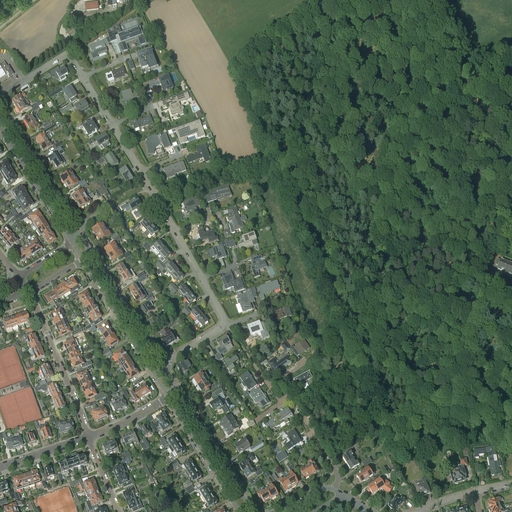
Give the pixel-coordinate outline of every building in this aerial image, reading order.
[(85,12),(99,11),(98,3),(85,4),(85,12)] [(109,37),(111,43),(118,40),(122,52),(128,50),(125,42),(138,37),(141,45),(146,43),(140,28),(118,36),(115,27),(108,31),(111,37),(109,37)] [(75,30),(73,31),(68,34),(71,39),(77,35),(75,30)] [(103,40),(103,41),(89,46),(93,57),(108,52),(105,46),(109,44),(111,43),(109,37),(103,40)] [(142,70),(148,68),(149,70),(148,70),(149,71),(150,71),(149,70),(157,67),(151,50),(137,55),(142,70)] [(0,68),(3,73),(4,72),(5,72),(7,75),(9,78),(13,75),(8,67),(7,67),(5,64),(4,62),(0,64),(0,67),(0,68),(0,67),(0,68)] [(124,77),(123,76),(126,75),(123,67),(120,68),(121,70),(106,75),(108,81),(109,83),(114,81),(124,77)] [(53,76),(57,74),(61,81),(66,78),(65,76),(68,74),(64,68),(60,71),(58,68),(51,72),(53,76)] [(169,75),(143,84),(147,94),(152,92),(151,89),(162,85),(163,85),(162,88),(164,92),(170,90),(168,83),(171,82),(169,75)] [(70,100),(72,103),(70,105),(73,103),(77,100),(78,100),(76,97),(77,96),(71,87),(64,91),(70,101),(70,100)] [(60,89),(48,96),(50,99),(62,92),(60,89)] [(121,93),(123,97),(121,98),(125,108),(136,104),(133,97),(136,96),(137,98),(140,97),(138,92),(135,93),(132,94),(130,89),(121,93)] [(16,107),(24,102),(26,101),(23,98),(25,96),(23,93),(18,96),(19,97),(12,101),(16,107)] [(177,97),(158,103),(159,108),(169,105),(170,108),(171,111),(173,116),(178,114),(179,116),(184,114),(183,111),(184,110),(183,108),(182,107),(181,108),(179,103),(190,99),(187,93),(177,97)] [(31,108),(33,110),(38,107),(42,104),(40,101),(36,103),(36,104),(31,108)] [(89,108),(89,107),(85,101),(75,107),(74,108),(75,110),(75,111),(75,113),(77,114),(78,115),(80,114),(81,113),(82,113),(89,108)] [(26,106),(24,102),(16,107),(20,114),(29,107),(28,104),(26,106)] [(72,106),(61,112),(62,115),(73,109),(72,106)] [(24,120),(28,127),(35,122),(33,118),(35,117),(34,114),(24,120)] [(132,122),(130,123),(131,127),(133,126),(135,130),(140,128),(140,129),(153,124),(150,116),(137,122),(136,120),(132,122)] [(98,131),(92,121),(85,125),(87,128),(85,130),(89,136),(98,131)] [(175,130),(176,133),(177,132),(181,144),(186,142),(184,136),(196,132),(199,138),(203,136),(199,124),(201,124),(200,121),(175,130)] [(37,125),(35,122),(28,127),(31,133),(41,127),(40,124),(37,125)] [(50,126),(45,129),(47,132),(55,127),(53,124),(50,126)] [(47,141),(51,138),(48,135),(47,135),(46,133),(36,139),(40,146),(47,141)] [(163,144),(165,150),(171,148),(166,134),(160,136),(157,137),(156,136),(151,138),(152,140),(146,142),(148,147),(152,146),(153,148),(163,144)] [(106,135),(96,141),(99,147),(102,145),(104,149),(110,145),(108,141),(109,141),(106,135)] [(49,145),(47,141),(40,146),(43,152),(53,146),(52,143),(49,145)] [(188,164),(192,162),(204,158),(205,163),(211,161),(206,148),(207,148),(206,144),(195,148),(197,151),(198,154),(190,157),(190,156),(186,157),(188,164)] [(54,151),(56,154),(55,154),(50,157),(50,158),(48,159),(50,163),(52,161),(57,169),(62,165),(57,157),(64,153),(62,150),(60,147),(54,151)] [(104,159),(102,157),(96,160),(100,165),(105,162),(108,165),(109,164),(112,169),(119,164),(112,154),(104,159)] [(0,173),(10,167),(6,161),(0,164),(0,173)] [(77,162),(68,168),(70,171),(79,165),(77,162)] [(164,169),(166,177),(167,179),(176,176),(175,174),(180,171),(181,173),(186,171),(183,162),(164,169)] [(12,170),(10,167),(0,173),(4,179),(13,174),(11,171),(12,170)] [(126,168),(119,172),(127,184),(134,180),(126,168)] [(64,183),(64,184),(74,178),(74,177),(74,178),(70,172),(64,176),(63,176),(60,178),(63,184),(64,183)] [(17,180),(15,177),(16,177),(14,174),(13,174),(4,179),(8,186),(15,181),(14,181),(17,180)] [(78,184),(74,178),(64,184),(68,190),(78,184)] [(108,193),(104,186),(101,181),(98,183),(101,188),(105,194),(108,193)] [(16,198),(25,192),(22,186),(12,192),(16,198)] [(212,195),(204,198),(206,204),(217,200),(217,198),(224,196),(225,199),(231,197),(228,186),(211,192),(212,195)] [(84,190),(72,197),(75,203),(76,203),(77,204),(86,198),(88,197),(84,190)] [(26,193),(25,192),(16,198),(20,205),(29,199),(28,199),(29,198),(28,196),(27,196),(25,193),(26,193)] [(193,199),(193,200),(183,203),(187,212),(192,210),(193,214),(198,212),(195,205),(200,203),(197,197),(193,199)] [(87,200),(86,198),(77,204),(80,210),(84,207),(90,203),(88,199),(87,200)] [(24,211),(33,205),(31,201),(30,202),(29,199),(20,205),(24,211)] [(141,206),(137,200),(125,208),(127,212),(132,209),(133,211),(138,208),(141,212),(137,215),(139,217),(145,213),(140,206),(141,206)] [(242,224),(241,222),(242,222),(245,222),(247,220),(246,217),(243,216),(241,219),(240,219),(236,208),(228,210),(230,216),(229,216),(230,217),(227,218),(229,222),(230,224),(229,225),(231,230),(229,231),(229,230),(223,232),(225,239),(231,236),(231,234),(235,233),(235,231),(240,229),(241,232),(248,230),(247,227),(244,228),(242,224)] [(41,219),(41,218),(40,216),(39,216),(39,215),(39,216),(37,212),(29,217),(33,224),(41,219)] [(43,222),(41,219),(33,224),(37,230),(45,225),(45,224),(44,222),(43,222)] [(141,225),(147,231),(153,226),(148,220),(141,225)] [(106,230),(104,227),(107,225),(104,221),(98,224),(99,226),(97,228),(96,228),(92,230),(96,236),(97,236),(97,237),(107,231),(107,230),(106,230)] [(49,231),(49,230),(48,228),(47,228),(45,225),(37,230),(41,236),(41,235),(42,236),(49,231)] [(2,232),(0,233),(0,236),(0,237),(0,238),(1,239),(2,239),(2,240),(10,233),(5,226),(0,230),(2,232)] [(153,226),(147,231),(143,234),(146,238),(150,235),(153,239),(155,236),(155,235),(158,232),(153,226)] [(203,228),(198,229),(199,234),(202,243),(215,238),(213,231),(205,234),(203,228)] [(51,234),(49,231),(42,236),(48,246),(50,244),(55,241),(53,237),(52,236),(53,236),(51,234)] [(111,237),(107,231),(97,237),(101,243),(111,237)] [(10,233),(2,240),(3,241),(5,243),(6,244),(14,237),(10,233)] [(245,243),(239,245),(240,250),(254,246),(258,245),(257,240),(255,233),(242,237),(245,243)] [(14,237),(6,244),(7,244),(6,245),(8,247),(9,247),(10,248),(18,242),(14,237)] [(113,240),(115,242),(113,243),(114,244),(109,248),(109,247),(105,250),(108,256),(109,256),(109,257),(120,250),(119,250),(117,247),(118,246),(119,244),(118,241),(120,239),(118,237),(113,240)] [(35,240),(30,243),(31,244),(36,253),(36,252),(37,253),(38,251),(41,249),(38,244),(41,242),(38,238),(35,240)] [(227,241),(225,242),(227,248),(230,248),(236,246),(234,240),(228,242),(227,241)] [(145,249),(152,243),(150,241),(143,246),(145,249)] [(224,249),(227,248),(225,242),(225,241),(221,243),(222,244),(214,247),(214,249),(207,252),(209,259),(217,256),(218,260),(226,257),(224,249)] [(154,247),(160,254),(166,249),(160,242),(154,247)] [(30,243),(25,246),(26,247),(31,256),(32,255),(34,254),(36,253),(31,244),(30,243)] [(25,246),(20,249),(21,250),(26,259),(27,258),(29,257),(31,256),(26,247),(25,246)] [(171,256),(166,249),(160,254),(163,257),(160,260),(162,263),(171,256)] [(21,250),(15,254),(18,258),(19,259),(21,261),(22,260),(23,261),(26,259),(21,250)] [(123,256),(120,250),(109,257),(113,262),(123,256)] [(254,266),(251,267),(255,278),(259,277),(259,274),(258,270),(267,266),(265,262),(264,262),(262,263),(261,260),(262,259),(261,256),(252,259),(254,266)] [(498,270),(511,275),(511,273),(511,264),(498,259),(496,265),(499,266),(498,270)] [(164,265),(159,269),(156,273),(158,276),(162,272),(164,274),(168,273),(171,276),(178,271),(172,264),(167,269),(164,265)] [(121,276),(128,272),(123,265),(117,269),(119,272),(118,272),(120,276),(121,275),(121,276)] [(183,277),(178,271),(171,276),(177,283),(183,277)] [(128,272),(121,276),(126,283),(129,281),(130,282),(132,280),(132,279),(128,272)] [(244,289),(243,284),(241,279),(239,280),(235,282),(232,274),(223,277),(225,281),(223,282),(224,286),(226,285),(228,289),(233,287),(235,292),(244,289)] [(70,291),(72,289),(77,286),(75,283),(76,282),(75,280),(74,280),(73,280),(66,284),(70,291)] [(277,281),(266,285),(257,289),(261,300),(265,299),(263,295),(274,291),(274,292),(280,290),(277,281)] [(171,292),(176,288),(173,283),(168,288),(171,292)] [(69,291),(70,291),(66,284),(59,288),(64,296),(70,292),(69,291)] [(133,296),(141,291),(143,290),(141,286),(139,288),(137,285),(129,290),(133,296)] [(179,292),(184,298),(190,294),(184,287),(179,292)] [(58,300),(64,296),(59,288),(52,292),(53,293),(57,300),(58,300)] [(176,288),(171,292),(170,293),(172,296),(179,290),(176,288)] [(145,300),(146,301),(153,297),(151,294),(147,297),(143,290),(141,291),(133,296),(137,303),(143,299),(144,301),(145,300)] [(252,309),(248,298),(251,297),(249,291),(246,292),(246,294),(238,297),(243,312),(252,309)] [(60,304),(57,300),(53,293),(52,292),(44,297),(47,303),(47,302),(48,304),(52,301),(57,309),(59,308),(61,306),(60,304)] [(79,297),(82,303),(90,298),(90,297),(91,297),(89,295),(88,295),(87,292),(79,297)] [(196,300),(190,294),(184,298),(187,302),(185,304),(188,307),(196,300)] [(145,316),(152,312),(150,308),(152,307),(150,303),(155,300),(153,297),(146,301),(148,304),(141,309),(145,316)] [(92,301),(90,298),(82,303),(86,309),(94,304),(94,303),(93,301),(92,301)] [(273,313),(275,316),(276,316),(278,320),(287,317),(287,319),(292,317),(289,307),(290,307),(289,303),(282,305),(282,306),(283,306),(284,309),(273,313)] [(86,309),(90,315),(98,310),(98,309),(97,307),(96,307),(94,304),(86,309)] [(197,321),(203,316),(197,309),(191,314),(197,321)] [(51,314),(52,316),(52,318),(53,318),(54,320),(63,316),(64,316),(63,313),(62,314),(60,310),(51,314)] [(99,311),(98,310),(90,315),(89,316),(91,318),(89,321),(91,325),(87,327),(89,330),(95,326),(93,322),(101,317),(99,314),(100,313),(99,311)] [(26,314),(24,315),(23,314),(20,315),(23,324),(29,322),(26,314)] [(17,326),(23,324),(20,315),(17,316),(17,317),(15,318),(17,326)] [(64,319),(63,316),(54,320),(54,321),(54,322),(55,324),(56,326),(65,322),(66,321),(65,319),(64,319)] [(208,322),(203,316),(197,321),(203,327),(208,322)] [(155,319),(149,322),(154,329),(160,325),(161,324),(159,321),(163,319),(161,317),(156,320),(155,319)] [(12,328),(17,326),(15,318),(12,318),(9,319),(12,328)] [(6,330),(12,328),(9,319),(6,320),(6,321),(3,322),(6,330)] [(56,326),(57,327),(56,328),(57,330),(58,330),(58,331),(67,327),(67,328),(69,327),(68,324),(66,325),(65,322),(56,326)] [(264,323),(257,325),(257,323),(248,326),(251,336),(259,334),(260,333),(263,340),(270,337),(268,333),(267,333),(266,329),(269,328),(267,323),(264,324),(264,323)] [(101,332),(102,335),(111,330),(110,330),(111,329),(110,327),(109,327),(107,324),(97,330),(99,333),(101,332)] [(69,331),(67,328),(67,327),(58,331),(59,333),(60,335),(61,337),(71,333),(70,330),(69,331)] [(161,340),(163,343),(163,344),(165,347),(165,348),(169,345),(170,346),(173,344),(173,343),(175,342),(179,340),(176,336),(173,338),(168,329),(161,333),(164,338),(161,340)] [(112,332),(111,330),(102,335),(107,341),(115,336),(114,335),(114,334),(113,332),(112,332)] [(29,344),(38,340),(36,337),(36,338),(35,335),(26,338),(29,344)] [(115,336),(107,341),(110,348),(118,343),(117,340),(117,339),(116,337),(115,337),(115,336)] [(226,337),(217,343),(221,350),(228,346),(231,344),(226,337)] [(38,340),(29,344),(27,345),(29,350),(31,349),(39,346),(38,343),(39,343),(38,340)] [(64,345),(65,347),(66,349),(67,351),(76,347),(79,346),(76,340),(64,345)] [(293,345),(290,347),(294,353),(297,351),(300,356),(310,349),(304,341),(295,348),(293,345)] [(31,349),(29,350),(28,351),(30,356),(33,355),(42,351),(41,348),(40,349),(39,346),(31,349)] [(67,351),(67,353),(68,355),(69,355),(69,357),(81,351),(80,349),(77,350),(76,347),(67,351)] [(118,362),(119,361),(127,356),(126,355),(125,353),(124,353),(124,354),(122,350),(114,355),(118,362)] [(44,357),(43,355),(44,354),(42,351),(33,355),(36,361),(44,357)] [(82,354),(81,351),(69,357),(70,359),(71,361),(72,362),(81,359),(79,355),(82,354)] [(218,362),(224,358),(220,353),(215,356),(218,362)] [(127,356),(119,361),(123,368),(131,362),(129,359),(129,358),(128,356),(127,356)] [(224,361),(230,372),(235,369),(233,365),(239,361),(236,356),(230,360),(229,358),(224,361)] [(275,359),(269,363),(276,373),(292,362),(288,356),(278,363),(275,359)] [(74,368),(81,365),(82,369),(92,365),(91,362),(85,364),(84,364),(83,364),(81,359),(72,362),(72,364),(73,367),(74,368)] [(189,360),(177,367),(182,375),(188,372),(187,370),(192,366),(189,360)] [(132,363),(131,362),(123,368),(127,374),(135,369),(133,365),(132,363)] [(42,374),(50,370),(49,368),(48,368),(47,365),(39,369),(42,374)] [(209,365),(200,370),(202,374),(211,368),(209,365)] [(89,379),(91,378),(89,375),(88,376),(87,372),(88,372),(88,371),(92,369),(91,366),(78,372),(79,376),(78,376),(78,378),(78,379),(79,381),(80,382),(89,379)] [(135,369),(127,374),(130,380),(138,375),(137,372),(137,371),(136,369),(135,369)] [(50,370),(42,374),(39,375),(40,379),(41,379),(41,380),(42,380),(43,380),(44,380),(52,377),(51,374),(52,373),(50,370)] [(300,385),(313,378),(309,372),(311,371),(311,370),(293,380),(293,381),(296,379),(300,385)] [(240,378),(243,382),(242,383),(242,384),(242,385),(243,386),(243,387),(244,387),(245,388),(246,387),(249,391),(257,385),(248,372),(240,378)] [(194,380),(198,387),(207,381),(203,375),(194,380)] [(91,382),(89,379),(80,382),(81,384),(81,386),(82,386),(83,388),(92,384),(93,384),(92,381),(91,382)] [(208,383),(207,381),(198,387),(202,393),(205,391),(206,393),(209,391),(208,389),(210,388),(213,392),(223,386),(221,383),(216,386),(215,384),(212,387),(209,383),(208,383)] [(56,384),(54,385),(48,388),(46,384),(40,386),(34,389),(36,393),(42,390),(42,392),(44,392),(46,392),(49,391),(50,393),(59,390),(57,387),(56,384)] [(93,387),(92,384),(83,388),(83,390),(84,392),(85,394),(94,390),(95,390),(94,387),(93,387)] [(140,389),(145,397),(151,393),(146,385),(140,389)] [(259,388),(251,394),(258,403),(259,402),(263,408),(262,409),(270,403),(259,388)] [(125,389),(122,390),(127,399),(130,398),(127,392),(126,392),(125,389)] [(140,400),(145,397),(140,389),(135,392),(140,401),(140,400)] [(59,393),(60,393),(59,390),(50,393),(52,399),(60,395),(59,393)] [(95,393),(94,390),(85,394),(86,395),(85,396),(86,398),(87,398),(87,400),(94,397),(96,402),(98,401),(104,399),(106,398),(103,393),(98,395),(97,393),(95,393)] [(217,401),(210,405),(214,413),(221,408),(226,414),(228,413),(224,406),(223,407),(220,403),(222,402),(219,396),(223,393),(221,390),(213,395),(217,401)] [(130,394),(132,398),(131,398),(131,399),(132,401),(134,402),(134,401),(136,403),(140,401),(135,392),(134,391),(130,394)] [(61,398),(60,395),(52,399),(55,404),(64,401),(62,398),(61,398)] [(118,402),(122,410),(125,409),(127,408),(127,407),(128,407),(124,399),(123,397),(119,399),(120,401),(118,402)] [(65,407),(64,404),(65,404),(64,401),(55,404),(57,410),(65,407)] [(122,410),(118,402),(116,403),(115,401),(111,403),(116,413),(117,413),(119,412),(119,411),(122,410)] [(103,408),(98,411),(102,420),(105,419),(105,418),(108,417),(107,415),(105,410),(104,411),(103,408)] [(231,412),(234,416),(240,413),(237,408),(231,412)] [(283,412),(270,420),(268,422),(265,424),(269,431),(276,427),(276,428),(279,426),(279,427),(280,426),(284,423),(285,425),(289,422),(287,419),(292,416),(289,410),(283,413),(283,412)] [(99,421),(102,420),(98,411),(93,413),(94,415),(93,416),(94,420),(95,420),(96,421),(99,420),(99,421)] [(156,429),(159,427),(169,421),(167,421),(166,419),(166,418),(166,417),(167,416),(164,411),(158,415),(156,411),(148,416),(149,420),(147,421),(152,429),(155,427),(156,429)] [(224,429),(237,421),(235,418),(232,419),(231,417),(226,420),(221,423),(224,429)] [(68,422),(64,423),(68,433),(71,431),(71,430),(74,429),(70,419),(68,420),(68,422)] [(249,428),(255,424),(252,420),(246,423),(249,428)] [(155,427),(152,429),(155,434),(158,432),(157,431),(161,429),(162,432),(172,426),(169,421),(159,427),(156,429),(155,427)] [(237,421),(224,429),(229,436),(234,433),(234,434),(239,430),(237,427),(239,425),(237,421)] [(43,440),(47,439),(43,426),(38,428),(36,422),(33,423),(36,430),(39,429),(40,432),(43,440)] [(64,434),(68,433),(64,423),(61,425),(60,422),(57,423),(61,434),(64,433),(64,434)] [(43,426),(47,439),(51,437),(49,433),(50,432),(49,429),(48,429),(47,425),(43,426)] [(144,426),(144,427),(141,429),(146,437),(147,436),(147,435),(151,433),(147,426),(146,426),(145,426),(144,426)] [(290,442),(285,446),(289,451),(301,443),(294,431),(286,436),(290,442)] [(132,444),(135,442),(136,445),(139,443),(134,432),(131,434),(131,433),(129,434),(129,435),(128,435),(132,444)] [(30,444),(32,443),(33,444),(35,443),(35,442),(36,442),(33,433),(27,435),(30,444)] [(12,439),(15,449),(16,449),(17,449),(19,449),(19,448),(22,447),(18,434),(15,435),(16,438),(12,439)] [(133,445),(132,444),(128,435),(127,436),(127,435),(125,436),(125,437),(122,438),(128,449),(130,448),(130,446),(133,445)] [(177,437),(176,438),(175,435),(171,437),(172,437),(165,442),(163,443),(166,448),(168,447),(178,441),(178,440),(177,437)] [(15,449),(12,439),(11,440),(11,439),(6,441),(9,451),(12,450),(13,451),(15,450),(15,449)] [(245,440),(236,446),(239,450),(238,450),(239,454),(244,451),(245,452),(251,448),(245,440)] [(110,443),(109,444),(108,444),(112,453),(113,453),(112,453),(116,451),(116,454),(119,453),(115,441),(112,443),(111,442),(110,443)] [(181,443),(180,444),(178,441),(168,447),(172,453),(174,452),(182,447),(182,446),(181,443)] [(262,442),(250,449),(253,453),(264,446),(262,442)] [(110,454),(112,453),(108,444),(107,444),(106,444),(106,445),(103,446),(107,458),(110,456),(110,454)] [(184,450),(182,447),(174,452),(178,457),(182,454),(183,455),(186,453),(186,452),(188,451),(186,448),(184,450)] [(497,462),(496,456),(494,448),(474,450),(474,458),(479,457),(479,455),(487,454),(490,468),(491,471),(492,476),(500,475),(498,467),(501,467),(500,461),(497,462)] [(288,458),(284,452),(275,457),(279,463),(288,458)] [(353,460),(351,457),(353,456),(351,452),(343,458),(347,464),(353,460)] [(240,466),(244,473),(252,468),(252,467),(260,463),(256,456),(253,457),(251,454),(246,457),(245,458),(248,461),(240,466)] [(78,458),(77,458),(80,467),(83,466),(83,467),(87,466),(84,456),(81,457),(80,457),(78,457),(78,458)] [(77,468),(80,467),(77,458),(76,459),(76,458),(74,459),(74,460),(71,461),(72,464),(74,470),(77,469),(77,468)] [(115,475),(116,475),(127,470),(124,464),(125,463),(132,461),(130,458),(127,459),(124,461),(120,462),(122,466),(119,467),(116,468),(116,469),(113,470),(114,472),(115,475)] [(369,458),(362,464),(365,467),(372,462),(369,458)] [(353,460),(347,464),(351,471),(354,469),(355,470),(357,468),(357,467),(359,465),(357,462),(356,462),(354,459),(353,460)] [(185,469),(182,471),(178,473),(179,475),(182,473),(182,474),(185,472),(194,466),(193,464),(193,463),(191,461),(190,460),(187,462),(187,463),(183,466),(185,469)] [(459,467),(459,470),(450,472),(454,485),(466,481),(465,478),(465,477),(462,467),(467,466),(466,460),(460,461),(462,466),(459,467)] [(74,470),(72,464),(71,461),(68,462),(67,461),(65,462),(65,463),(64,463),(67,471),(71,470),(71,471),(74,470)] [(306,466),(312,476),(319,472),(313,462),(312,462),(312,461),(309,462),(310,463),(306,466)] [(68,474),(67,471),(64,463),(63,463),(61,463),(61,464),(58,465),(62,476),(68,474)] [(295,470),(298,468),(305,479),(312,475),(312,476),(306,466),(305,465),(303,466),(303,467),(301,469),(300,467),(298,468),(295,463),(291,465),(295,470)] [(195,467),(194,466),(185,472),(189,478),(198,472),(196,470),(197,469),(195,467)] [(285,477),(292,489),(296,486),(296,485),(298,484),(293,475),(296,473),(292,466),(289,468),(292,473),(288,475),(285,477)] [(54,477),(53,476),(56,475),(53,468),(51,468),(50,468),(49,467),(47,467),(47,469),(44,470),(46,475),(43,476),(45,482),(50,480),(49,478),(54,477)] [(252,467),(252,468),(244,473),(247,479),(255,474),(258,477),(263,474),(260,468),(253,468),(252,467)] [(360,475),(357,477),(358,479),(357,480),(360,484),(361,483),(361,484),(373,476),(370,472),(371,471),(369,468),(360,474),(360,475)] [(117,480),(118,480),(118,481),(129,476),(127,470),(116,475),(116,477),(117,480)] [(31,474),(34,485),(40,483),(36,472),(34,473),(33,472),(31,473),(31,474)] [(199,473),(198,473),(198,472),(189,478),(188,479),(189,481),(186,485),(187,487),(192,484),(193,483),(198,480),(199,481),(202,478),(200,476),(201,475),(199,473)] [(29,487),(34,485),(31,474),(30,474),(29,474),(27,475),(25,476),(29,487)] [(23,489),(29,487),(25,476),(23,477),(22,476),(20,477),(20,478),(19,478),(23,489)] [(129,476),(118,481),(119,483),(118,483),(119,486),(120,485),(120,486),(122,486),(123,489),(130,486),(129,484),(132,482),(129,476)] [(292,489),(285,477),(284,476),(281,478),(281,479),(279,481),(285,492),(287,490),(288,491),(292,489)] [(261,483),(258,477),(250,482),(252,486),(256,483),(257,485),(261,483)] [(422,479),(423,482),(419,484),(420,487),(418,488),(419,491),(422,497),(430,494),(426,483),(428,482),(426,477),(422,479)] [(17,491),(23,489),(19,478),(18,478),(16,478),(16,479),(13,480),(17,491)] [(369,488),(367,490),(369,492),(370,491),(373,495),(382,489),(389,494),(392,489),(389,487),(389,484),(386,482),(384,483),(382,479),(368,488),(369,488)] [(81,484),(84,490),(95,486),(94,485),(95,484),(94,482),(93,482),(92,480),(85,483),(81,484)] [(2,484),(0,484),(0,486),(2,494),(8,492),(5,483),(4,483),(2,483),(2,484)] [(199,491),(202,496),(210,491),(208,489),(210,488),(208,485),(207,486),(206,485),(203,488),(203,489),(200,484),(194,488),(187,492),(189,495),(195,491),(197,492),(199,491)] [(265,490),(271,499),(271,500),(278,496),(272,485),(265,490)] [(95,487),(95,486),(84,490),(86,496),(97,491),(96,489),(97,488),(96,487),(95,487)] [(125,499),(126,499),(126,500),(134,496),(135,496),(137,495),(134,486),(128,488),(130,492),(129,492),(129,491),(126,492),(126,493),(123,494),(124,496),(125,499)] [(271,499),(265,490),(257,495),(260,499),(261,498),(264,503),(271,499)] [(86,496),(89,501),(99,497),(99,496),(99,495),(99,494),(98,494),(97,491),(86,496)] [(202,496),(206,502),(214,498),(212,495),(213,495),(211,492),(210,492),(210,491),(202,496)] [(18,493),(13,494),(16,501),(21,502),(24,501),(23,499),(20,500),(18,493)] [(134,496),(126,500),(127,502),(126,502),(127,505),(128,505),(136,502),(135,498),(136,498),(135,496),(134,496)] [(100,498),(99,497),(89,501),(91,507),(95,506),(95,505),(102,502),(101,500),(101,498),(100,498)] [(396,498),(391,503),(388,506),(394,511),(395,511),(403,503),(404,503),(406,501),(402,497),(399,501),(396,498)] [(215,498),(214,498),(206,502),(207,505),(205,506),(207,509),(214,505),(214,506),(218,504),(216,501),(215,498)] [(502,506),(501,502),(503,502),(503,499),(496,501),(496,500),(492,501),(489,502),(490,505),(488,505),(489,509),(502,506)] [(139,500),(136,502),(128,505),(129,507),(128,507),(130,510),(132,510),(132,511),(135,511),(143,509),(139,500)]
